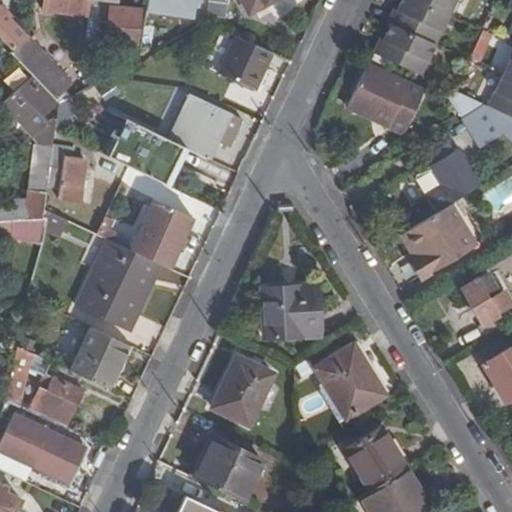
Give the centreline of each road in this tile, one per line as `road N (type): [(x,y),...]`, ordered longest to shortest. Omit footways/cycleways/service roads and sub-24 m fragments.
road 1 (residential): [(506,511),(281,147)]
road 2 (residential): [(281,147),(104,511)]
road 3 (residential): [(281,147),(347,0)]
